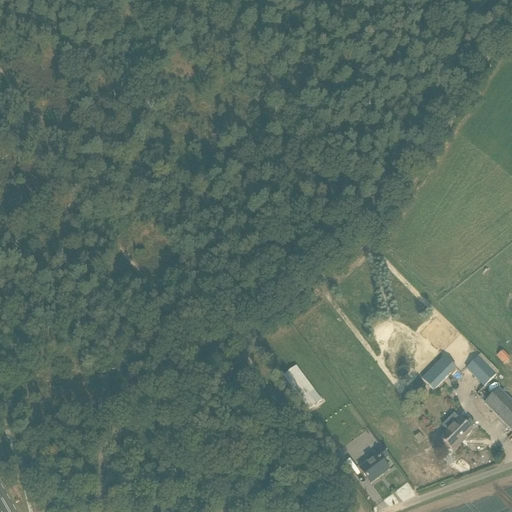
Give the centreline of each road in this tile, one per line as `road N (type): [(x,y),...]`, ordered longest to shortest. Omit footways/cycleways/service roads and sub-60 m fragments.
road 1 (track): [(217,0),(366,240)]
road 2 (track): [(511,29),(401,200),(366,240)]
road 3 (track): [(365,511),(244,352)]
road 4 (track): [(244,352),(246,334),(366,240)]
road 5 (unclassified): [(391,511),(511,468)]
